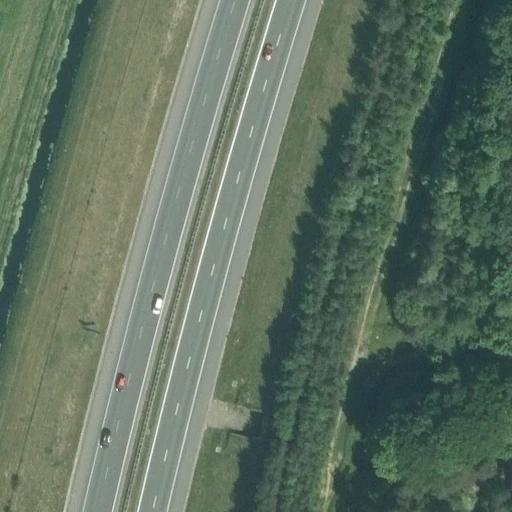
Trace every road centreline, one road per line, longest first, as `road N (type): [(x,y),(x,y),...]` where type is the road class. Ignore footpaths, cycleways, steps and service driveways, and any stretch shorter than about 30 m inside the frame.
road 1 (motorway): [(235,0),(92,511)]
road 2 (motorway): [(152,511),(293,0)]
